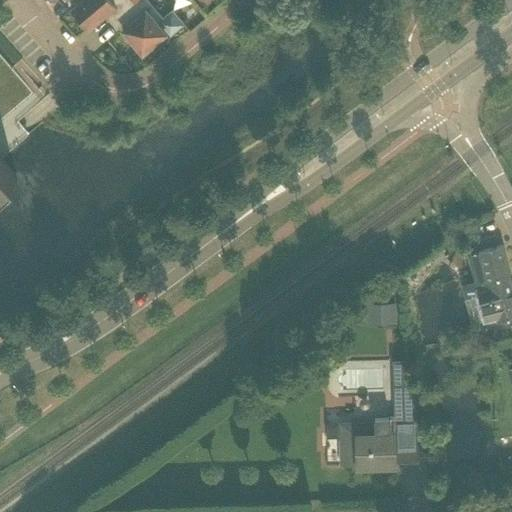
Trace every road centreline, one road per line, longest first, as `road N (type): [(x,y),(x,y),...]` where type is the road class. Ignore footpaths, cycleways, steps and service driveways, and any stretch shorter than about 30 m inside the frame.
road 1 (tertiary): [(0,375),(79,339),(307,175)]
road 2 (tertiary): [(511,12),(332,139),(307,175)]
road 3 (tertiary): [(307,175),(346,162),(414,115)]
